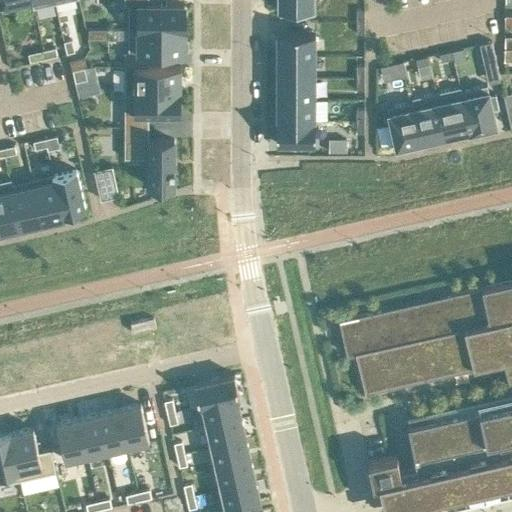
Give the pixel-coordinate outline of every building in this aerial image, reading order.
[(185,27),(185,3),(149,3),(148,0),(124,0),(124,4),(128,3),(128,27),(185,27)] [(365,8),(357,8),(357,20),(365,20),(365,8)] [(365,20),(357,20),(356,32),(364,32),(365,20)] [(185,38),(185,27),(128,27),(128,51),(124,51),(124,65),(149,65),(149,51),(185,51),(185,49),(189,49),(189,39),(185,38)] [(315,55),(315,32),(277,31),(277,55),(315,55)] [(75,50),(72,38),(64,40),(67,52),(75,50)] [(491,40),(480,43),(484,62),(496,60),(491,40)] [(57,54),(56,46),(44,49),(46,57),(57,54)] [(46,57),(44,49),(28,52),(30,60),(46,57)] [(451,49),(439,52),(441,60),(453,57),(451,49)] [(315,76),(315,55),(277,55),(277,76),(315,76)] [(428,55),(416,57),(418,65),(429,62),(428,55)] [(403,60),(393,62),(397,76),(407,74),(403,60)] [(364,64),(356,64),(356,76),(364,76),(364,64)] [(180,89),(180,65),(149,65),(124,65),(124,89),(180,89)] [(87,78),(84,66),(73,69),(75,81),(87,78)] [(315,98),(315,76),(277,76),(277,98),(315,98)] [(364,76),(356,76),(356,88),(364,88),(364,76)] [(496,125),(493,108),(499,107),(496,92),(489,94),(487,84),(461,89),(460,90),(470,131),(496,125)] [(460,90),(461,89),(460,86),(436,91),(446,135),(469,130),(469,131),(470,131),(460,90)] [(181,112),(180,89),(124,89),(124,126),(149,126),(149,113),(181,112)] [(446,135),(436,91),(412,97),(413,100),(414,100),(423,141),(424,141),(423,140),(446,135)] [(315,119),(315,98),(277,98),(277,118),(276,118),(276,119),(315,119)] [(423,141),(414,100),(413,100),(387,106),(396,147),(423,141)] [(315,142),(315,119),(276,119),(276,142),(315,142)] [(174,185),(174,138),(149,138),(149,126),(124,126),(124,157),(149,157),(149,185),(174,185)] [(58,142),(57,134),(45,137),(47,145),(58,142)] [(47,145),(45,137),(33,140),(35,148),(47,145)] [(346,138),(330,138),(330,150),(346,150),(346,138)] [(16,152),(15,144),(3,146),(5,154),(16,152)] [(119,194),(112,164),(94,168),(101,198),(118,194),(119,194)] [(85,207),(77,168),(54,173),(62,212),(63,212),(85,207)] [(62,212),(54,173),(54,172),(32,177),(42,221),(64,216),(63,212),(62,212)] [(0,230),(21,226),(11,182),(12,182),(11,177),(0,179),(0,230)] [(42,221),(32,177),(12,182),(11,182),(21,226),(42,221)] [(374,310),(339,318),(347,353),(356,351),(365,391),(391,386),(389,378),(420,371),(422,378),(437,375),(435,368),(466,361),(468,368),(505,359),(510,382),(511,389),(511,399),(439,416),(410,423),(408,423),(417,462),(418,469),(402,473),(397,452),(368,459),(373,480),(379,478),(386,508),(399,505),(401,505),(408,503),(425,499),(511,479),(511,278),(482,286),(477,287),(451,293),(453,300),(376,317),(374,310)] [(154,316),(130,321),(132,331),(156,326),(154,316)] [(240,396),(234,373),(195,382),(200,405),(202,404),(237,396),(240,396)] [(242,417),(237,396),(202,404),(207,424),(242,417)] [(175,409),(172,398),(164,399),(167,411),(175,409)] [(141,401),(118,407),(127,444),(149,439),(141,401)] [(118,406),(98,411),(107,449),(127,444),(118,406)] [(437,408),(408,414),(410,423),(439,416),(437,408)] [(178,421),(175,409),(167,411),(170,423),(178,421)] [(98,411),(79,416),(87,453),(107,449),(98,411)] [(79,416),(57,420),(65,458),(87,453),(79,416)] [(247,438),(242,417),(207,424),(212,446),(247,438)] [(33,426),(10,431),(20,478),(56,470),(51,447),(38,450),(33,426)] [(0,483),(20,478),(10,431),(0,433),(0,483)] [(251,459),(247,438),(212,446),(216,467),(251,459)] [(185,452),(182,440),(174,442),(177,453),(185,452)] [(187,463),(185,452),(177,453),(179,465),(187,463)] [(256,480),(251,459),(216,467),(221,488),(256,480)] [(261,502),(256,480),(221,488),(226,509),(261,502)] [(194,494),(191,482),(184,484),(186,495),(194,494)] [(150,488),(138,491),(139,499),(151,496),(150,488)] [(138,491),(126,493),(128,502),(139,499),(138,491)] [(197,505),(194,494),(186,495),(189,507),(197,505)] [(110,497),(98,500),(100,508),(112,505),(110,497)] [(98,500),(86,503),(88,511),(100,508),(98,500)]
